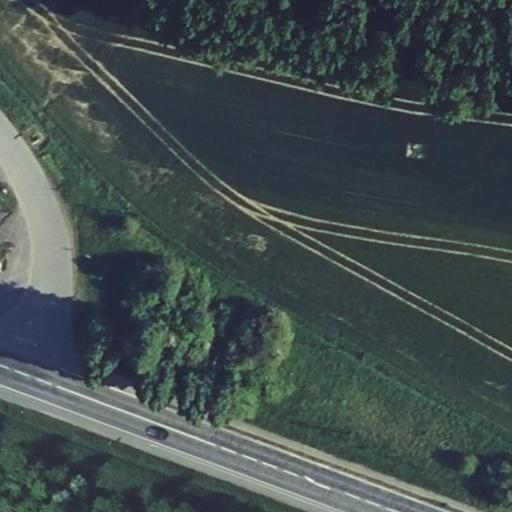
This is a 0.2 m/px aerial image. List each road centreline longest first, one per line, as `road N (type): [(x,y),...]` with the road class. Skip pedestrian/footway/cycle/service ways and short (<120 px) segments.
road 1 (primary): [(26,377),(394,511)]
road 2 (unclassified): [(0,133),(20,161),(55,266),(26,377)]
